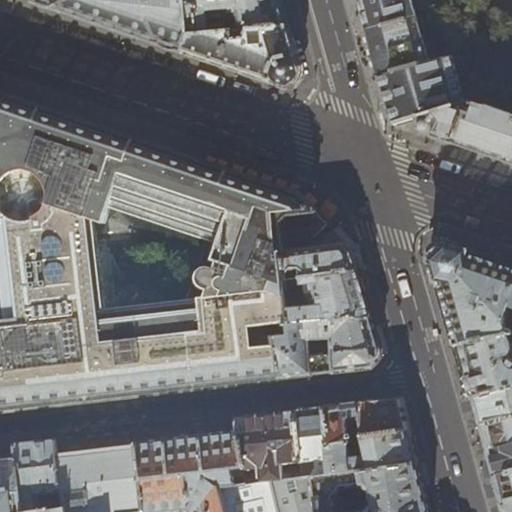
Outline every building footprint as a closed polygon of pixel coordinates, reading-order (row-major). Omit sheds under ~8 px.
[(125,33),(185,52),(189,33),(187,0),(35,0),(35,1),(125,33)] [(187,0),(189,33),(213,32),(212,12),(238,9),(239,23),(232,24),(231,30),(288,26),(280,0),(187,0)] [(359,0),(363,15),(367,30),(416,15),(411,0),(359,0)] [(375,55),(381,76),(430,62),(416,15),(367,30),(375,55)] [(292,88),(302,77),(294,50),(288,26),(231,30),(213,32),(189,33),(185,52),(242,72),(292,88)] [(394,124),(417,118),(466,105),(452,60),(431,65),(430,62),(381,76),(388,102),(394,124)] [(0,410),(33,407),(140,394),(240,383),(282,378),(277,335),(276,325),(286,323),(291,322),(288,299),(287,291),(288,290),(287,279),(283,253),(285,252),(283,242),(314,238),(328,225),(300,196),(262,185),(178,156),(166,152),(84,125),(0,96),(0,410)] [(490,157),(511,163),(511,117),(468,104),(466,105),(417,118),(433,136),(490,157)] [(326,247),(285,252),(283,253),(287,279),(297,278),(357,271),(352,251),(334,232),(325,239),(326,247)] [(444,300),(457,346),(509,332),(511,331),(511,269),(506,267),(448,246),(442,246),(436,250),(433,254),(433,259),(433,260),(444,300)] [(363,270),(358,272),(369,310),(374,308),(363,270)] [(358,272),(357,271),(297,278),(298,284),(312,282),(315,306),(305,306),(304,298),(288,299),(291,322),(371,318),(370,312),(369,310),(358,272)] [(374,367),(382,356),(373,323),(371,318),(291,322),(286,323),(288,334),(277,335),(282,378),(326,373),(374,367)] [(459,352),(472,399),(511,386),(511,340),(509,337),(509,332),(457,346),(459,352)] [(511,386),(472,399),(475,412),(479,424),(511,414),(511,386)] [(355,404),(324,408),(329,442),(409,429),(405,414),(401,399),(355,404)] [(308,410),(295,412),(303,478),(314,476),(315,477),(332,475),(329,442),(324,408),(308,410)] [(237,419),(238,434),(243,468),(244,483),(246,483),(247,485),(273,481),(303,478),(295,412),(263,416),(237,419)] [(482,436),(487,452),(511,445),(511,414),(479,424),(482,436)] [(413,444),(409,429),(329,442),(332,475),(418,463),(413,444)] [(227,511),(222,487),(234,485),(233,469),(243,468),(238,434),(146,445),(58,455),(66,509),(66,511),(227,511)] [(16,445),(18,460),(24,511),(36,511),(66,509),(58,455),(56,440),(36,443),(16,445)] [(490,464),(493,476),(511,471),(511,445),(487,452),(490,464)] [(0,511),(24,511),(18,460),(0,462),(0,511)] [(319,511),(430,511),(425,490),(418,463),(332,475),(315,477),(319,511)] [(496,487),(501,502),(511,498),(511,471),(493,476),(496,487)] [(319,511),(315,477),(314,476),(303,478),(273,481),(280,511),(319,511)] [(280,511),(273,481),(247,485),(246,483),(244,483),(234,485),(222,487),(227,511),(280,511)] [(503,511),(511,511),(511,498),(501,502),(503,511)]
